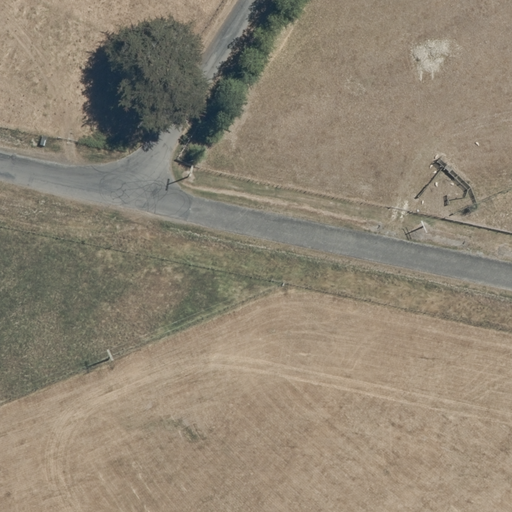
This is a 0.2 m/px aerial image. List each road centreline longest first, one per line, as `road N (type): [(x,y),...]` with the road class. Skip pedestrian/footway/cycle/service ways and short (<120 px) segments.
road 1 (unclassified): [(122,199),(511,283)]
road 2 (unclassified): [(250,0),(122,199)]
road 3 (unclassified): [(0,171),(122,199)]
